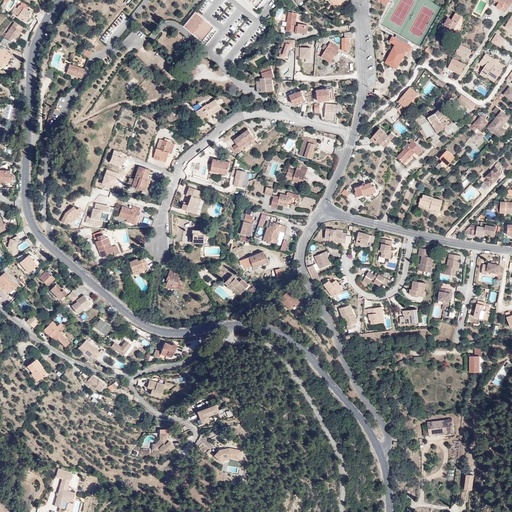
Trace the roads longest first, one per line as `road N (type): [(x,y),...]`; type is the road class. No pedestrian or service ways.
road 1 (tertiary): [(232,324),(150,328),(48,244),(30,219),(32,54),(56,0)]
road 2 (residential): [(160,254),(162,214),(179,166),(237,118),(267,114),(352,133)]
road 3 (residential): [(380,452),(385,433),(302,270),(305,237),(321,209)]
road 4 (residential): [(219,338),(177,364),(108,377),(59,355),(0,309)]
road 5 (residential): [(219,338),(279,354),(339,457),(340,511)]
road 6 (unknown): [(352,133),(400,95),(421,65),(482,102),(511,64)]
road 7 (tertiary): [(380,452),(297,342),(232,324)]
road 8 (residential): [(321,209),(511,250)]
road 9 (residential): [(354,0),(362,93),(352,133)]
